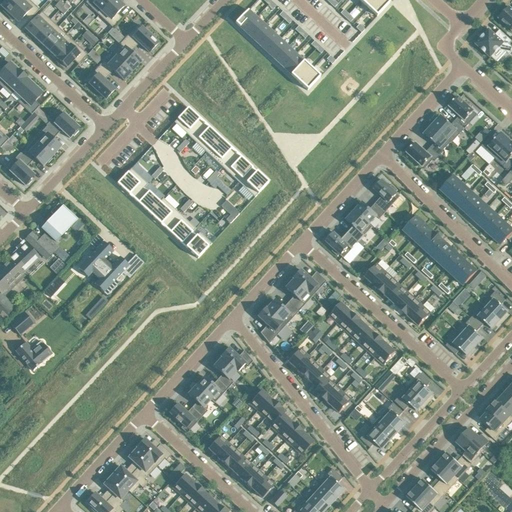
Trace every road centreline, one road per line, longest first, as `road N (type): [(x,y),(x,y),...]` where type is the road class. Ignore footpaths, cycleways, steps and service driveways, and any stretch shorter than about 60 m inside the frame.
road 1 (residential): [(370,490),(231,318)]
road 2 (residential): [(461,389),(300,243)]
road 3 (residential): [(383,506),(511,364)]
road 4 (residential): [(511,285),(380,155)]
road 5 (residential): [(0,27),(105,126)]
road 6 (residential): [(247,511),(143,414)]
road 7 (residential): [(461,389),(370,490)]
road 8 (residential): [(143,414),(231,318)]
road 9 (residential): [(212,199),(181,178),(124,106)]
road 10 (residential): [(59,505),(143,414)]
road 11 (residential): [(380,155),(462,66)]
